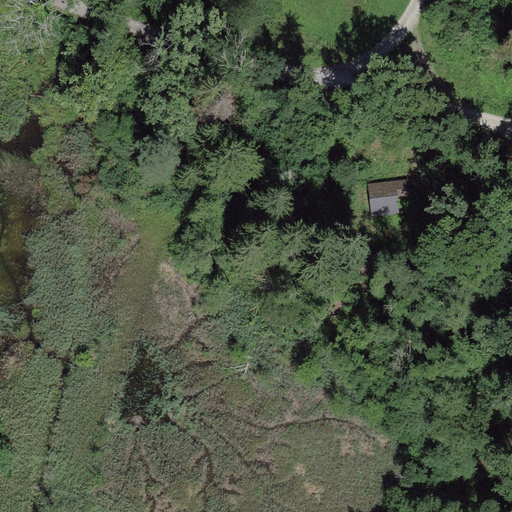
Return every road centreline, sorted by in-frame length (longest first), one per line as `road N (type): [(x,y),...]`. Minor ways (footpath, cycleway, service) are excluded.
road 1 (track): [(60,0),(279,68),(375,88)]
road 2 (track): [(375,88),(511,126)]
